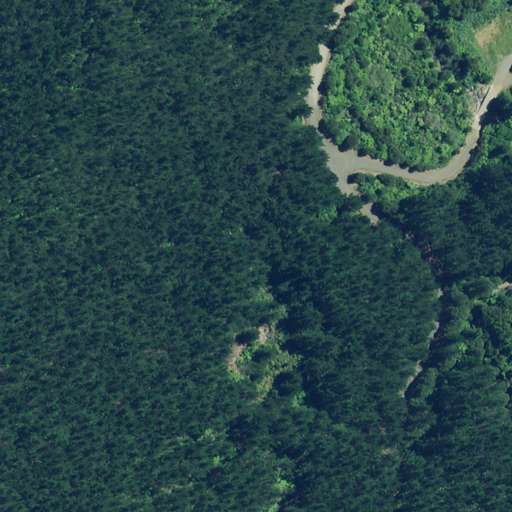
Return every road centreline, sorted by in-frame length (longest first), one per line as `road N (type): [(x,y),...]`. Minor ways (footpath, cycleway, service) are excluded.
road 1 (unclassified): [(388,511),(383,462),(437,315),(438,290),(427,262),(374,211),(316,131),(310,82),(338,0)]
road 2 (track): [(511,79),(495,88),(459,158),(442,172),(329,156)]
